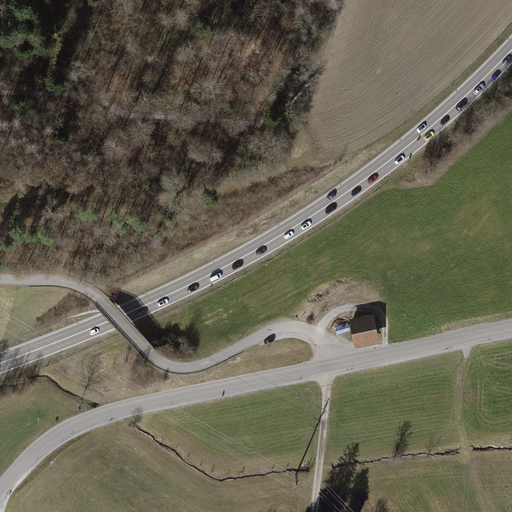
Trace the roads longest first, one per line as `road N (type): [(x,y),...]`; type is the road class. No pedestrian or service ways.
road 1 (trunk): [(511,49),(407,146),(262,246),(140,308),(0,363)]
road 2 (unclassified): [(328,366),(316,334),(292,326),(204,364),(171,367),(76,284),(0,278)]
road 3 (tertiary): [(0,491),(67,429),(119,410),(328,366)]
road 4 (tertiary): [(328,366),(511,328)]
road 5 (track): [(314,511),(328,366)]
